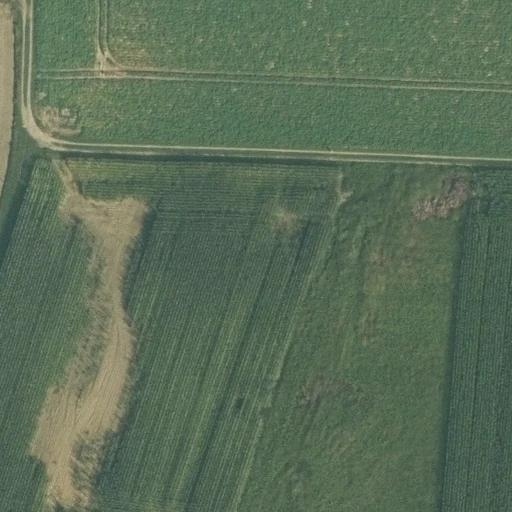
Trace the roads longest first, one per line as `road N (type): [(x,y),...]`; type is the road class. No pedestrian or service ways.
road 1 (track): [(31,0),(29,106),(40,139),(73,149),(511,164)]
road 2 (track): [(40,139),(0,263)]
